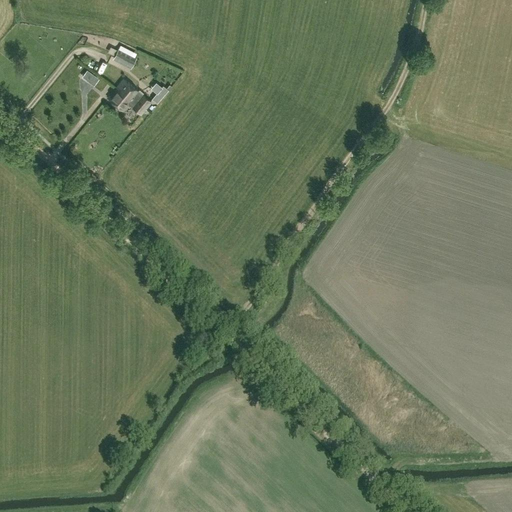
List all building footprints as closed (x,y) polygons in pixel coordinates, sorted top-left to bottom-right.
[(118,49),(113,58),(131,68),(136,58),(118,49)] [(90,82),(95,75),(87,69),(82,76),(90,82)] [(151,101),(142,94),(124,78),(116,88),(131,101),(133,97),(146,107),(151,101)] [(82,91),(91,94),(94,86),(85,83),(82,91)] [(157,103),(168,90),(169,90),(172,86),(169,84),(166,88),(163,85),(152,98),(157,103)] [(131,101),(116,88),(107,98),(123,110),(129,103),(132,105),(131,106),(141,114),(146,107),(133,97),(131,101)]
